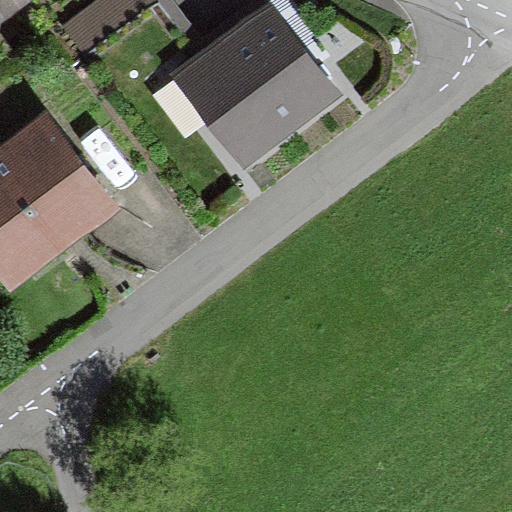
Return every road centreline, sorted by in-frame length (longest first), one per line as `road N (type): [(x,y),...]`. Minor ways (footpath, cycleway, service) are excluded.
road 1 (residential): [(38,396),(431,98),(490,8),(471,0)]
road 2 (residential): [(38,396),(66,434),(89,511)]
